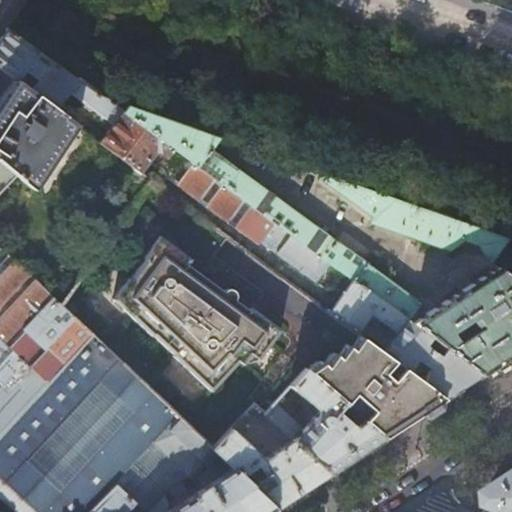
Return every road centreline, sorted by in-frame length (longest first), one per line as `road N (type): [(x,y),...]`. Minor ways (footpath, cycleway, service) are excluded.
road 1 (secondary): [(511,418),(392,496)]
road 2 (residential): [(511,46),(378,0)]
